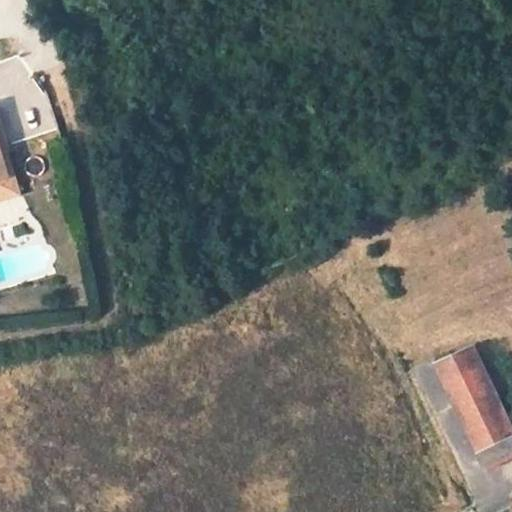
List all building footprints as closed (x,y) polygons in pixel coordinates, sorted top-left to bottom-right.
[(0,176),(0,200),(25,193),(0,117),(0,139),(11,173),(0,176)] [(0,176),(11,173),(0,139),(0,176)] [(446,383),(483,366),(474,349),(437,365),(446,383)] [(446,383),(452,396),(488,378),(483,366),(446,383)] [(511,429),(488,378),(452,396),(478,451),(511,434),(511,429)] [(511,434),(478,451),(485,466),(511,453),(511,434)]
